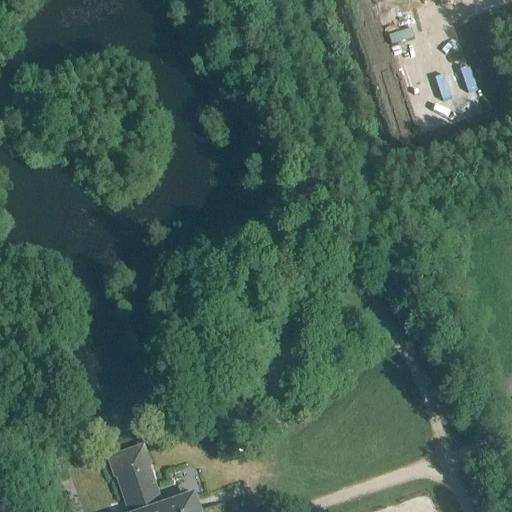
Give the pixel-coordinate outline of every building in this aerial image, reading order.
[(390,76),(388,68),(377,72),(376,72),(379,80),(390,76)] [(393,83),(390,76),(379,80),(381,87),(393,83)] [(395,90),(393,83),(381,87),(384,94),(395,90)] [(398,98),(395,90),(384,94),(387,102),(398,98)] [(401,105),(398,98),(387,102),(389,109),(401,105)] [(403,113),(401,105),(389,109),(392,117),(403,113)] [(406,120),(403,113),(392,117),(394,124),(406,120)] [(408,127),(406,120),(394,124),(397,131),(408,127)] [(411,135),(408,127),(397,131),(399,139),(411,135)] [(200,511),(195,497),(177,504),(153,511),(147,493),(154,490),(141,453),(111,463),(124,501),(126,500),(130,511),(200,511)]
